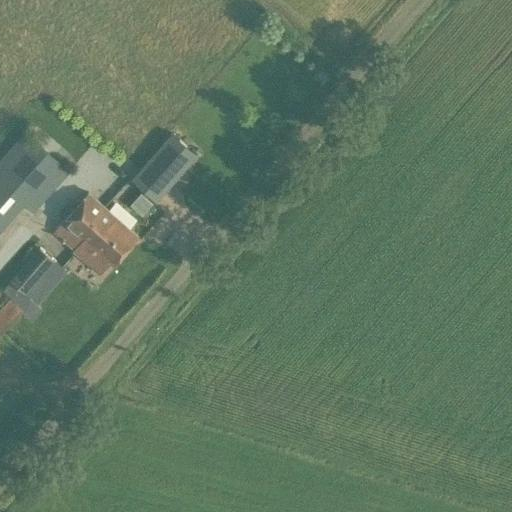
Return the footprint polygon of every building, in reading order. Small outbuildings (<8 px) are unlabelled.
[(172,131),(133,176),(142,184),(155,169),(168,182),(195,153),(172,131)] [(33,212),(69,170),(32,138),(0,175),(0,230),(23,204),(33,212)] [(124,195),(148,216),(159,202),(136,182),(124,195)] [(53,231),(74,249),(83,238),(112,263),(137,235),(87,191),(53,231)] [(2,289),(12,297),(0,309),(0,334),(31,298),(36,302),(65,269),(40,247),(2,289)]
